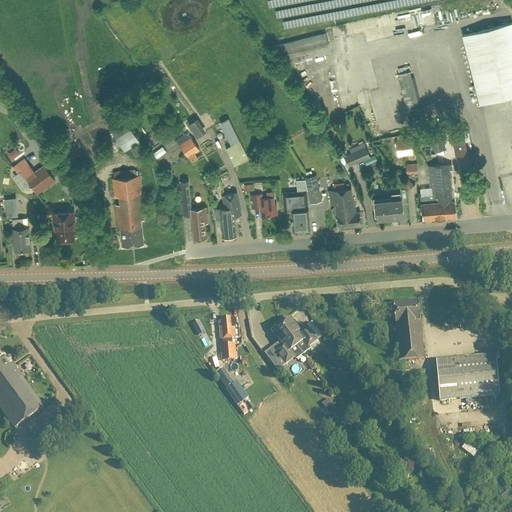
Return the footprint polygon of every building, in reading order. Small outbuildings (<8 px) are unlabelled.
[(511,26),(511,21),(461,34),(479,103),(511,94),(511,26)] [(280,63),(330,50),(325,32),(275,45),(280,63)] [(397,74),(406,110),(421,107),(412,71),(397,74)] [(206,131),(197,118),(187,124),(196,137),(206,131)] [(238,139),(228,118),(219,122),(229,143),(238,139)] [(444,147),(442,131),(430,133),(432,149),(444,147)] [(199,150),(187,132),(178,138),(175,133),(172,135),(188,157),(189,156),(193,162),(198,158),(195,153),(199,150)] [(133,133),(119,140),(123,148),(137,141),(133,133)] [(455,153),(466,152),(463,134),(452,135),(455,153)] [(409,137),(395,139),(396,150),(411,148),(409,137)] [(226,147),(235,164),(248,157),(239,140),(226,147)] [(365,146),(350,152),(354,162),(369,156),(365,146)] [(442,211),(443,216),(455,214),(451,162),(441,163),(442,172),(440,173),(443,200),(438,200),(439,211),(442,211)] [(422,217),(443,216),(442,211),(439,211),(438,200),(443,200),(440,173),(442,172),(441,163),(427,164),(429,186),(431,185),(432,196),(429,197),(429,194),(420,195),(422,217)] [(44,164),(26,177),(37,192),(54,179),(44,164)] [(97,192),(85,171),(75,177),(86,198),(97,192)] [(141,219),(144,219),(139,174),(112,177),(114,196),(119,195),(120,203),(115,203),(117,227),(120,227),(121,245),(143,243),(141,219)] [(321,200),(315,174),(304,177),(310,202),(321,200)] [(205,222),(207,222),(206,207),(191,208),(188,180),(181,180),(184,215),(191,214),(193,237),(206,236),(205,222)] [(350,186),(328,189),(330,203),(330,204),(334,203),(335,206),(333,207),(332,208),(332,211),(334,212),(335,212),(337,225),(337,226),(349,224),(344,192),(351,191),(350,186)] [(292,229),(310,228),(308,207),(307,207),(306,189),(283,191),(284,210),(290,209),(292,229)] [(233,212),(234,214),(241,212),(236,191),(222,195),(225,207),(230,206),(231,212),(233,212)] [(352,200),(351,191),(344,192),(349,224),(361,223),(360,210),(355,211),(354,199),(352,200)] [(260,215),(276,214),(275,214),(273,196),(262,197),(261,192),(250,193),(251,208),(259,207),(260,215)] [(6,216),(17,215),(16,197),(5,198),(6,216)] [(402,216),(403,215),(401,197),(375,200),(376,218),(377,218),(402,215),(402,216)] [(222,235),(229,234),(235,234),(234,214),(233,212),(231,212),(230,206),(225,207),(215,208),(216,218),(221,218),(222,235)] [(96,222),(102,221),(98,209),(92,211),(96,222)] [(52,212),(53,220),(54,236),(56,235),(56,239),(73,238),(73,234),(75,234),(73,210),(52,212)] [(14,249),(30,247),(28,226),(23,226),(22,217),(12,218),(13,227),(12,227),(14,249)] [(398,362),(423,359),(417,302),(393,304),(398,362)] [(234,329),(235,329),(234,319),(221,320),(221,323),(218,323),(220,341),(223,341),(224,346),(220,347),(221,363),(236,361),(234,345),(232,345),(232,340),(235,340),(234,329)] [(308,348),(316,341),(306,328),(299,333),(288,319),(280,326),(302,355),(309,350),(308,348)] [(302,355),(280,326),(271,332),(282,346),(274,351),(285,365),(294,358),(295,360),(302,355)] [(495,356),(435,362),(439,402),(499,396),(495,356)] [(0,408),(14,428),(28,418),(43,408),(11,363),(8,365),(3,358),(1,359),(0,358),(0,408)] [(358,383),(346,367),(334,376),(346,392),(358,383)] [(215,374),(226,390),(233,384),(222,369),(215,374)] [(7,474),(16,468),(11,460),(2,466),(7,474)]
